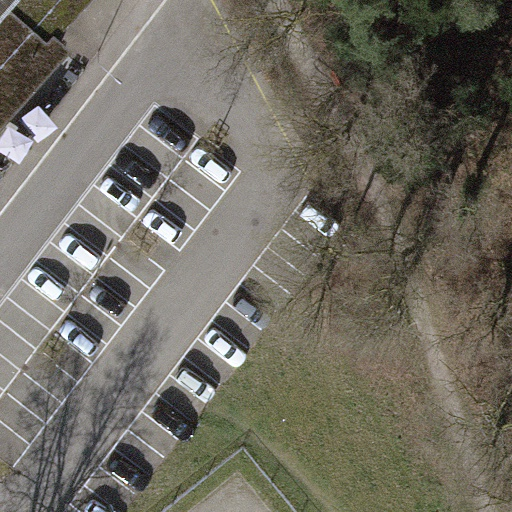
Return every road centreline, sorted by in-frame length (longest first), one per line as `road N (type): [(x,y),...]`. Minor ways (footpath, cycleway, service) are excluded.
road 1 (track): [(488,511),(346,118),(286,0)]
road 2 (unclassified): [(0,247),(183,9)]
